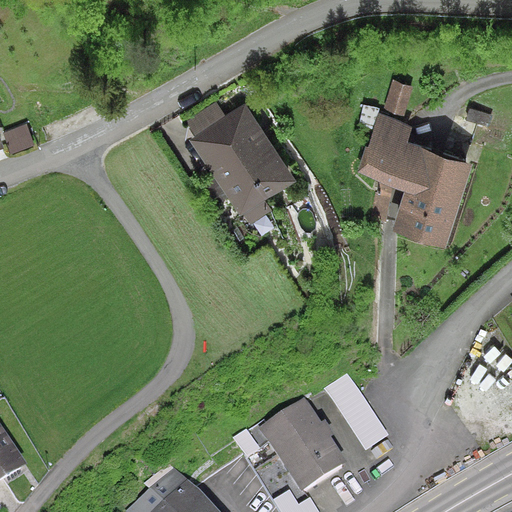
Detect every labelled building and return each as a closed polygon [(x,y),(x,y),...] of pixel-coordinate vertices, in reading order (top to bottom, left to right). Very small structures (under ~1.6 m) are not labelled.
[(393,78),(384,109),(404,114),(413,83),(393,78)] [(292,177),(245,105),(195,138),(242,209),(292,177)] [(471,106),(466,118),(487,125),(492,113),(471,106)] [(406,124),(381,116),(365,168),(411,182),(399,223),(445,237),(469,160),(402,140),(406,124)] [(28,123),(3,131),(11,153),(35,144),(28,123)] [(340,468),(302,408),(264,432),(302,492),(340,468)] [(0,484),(22,469),(0,436),(0,484)] [(206,511),(172,474),(130,511),(206,511)]
